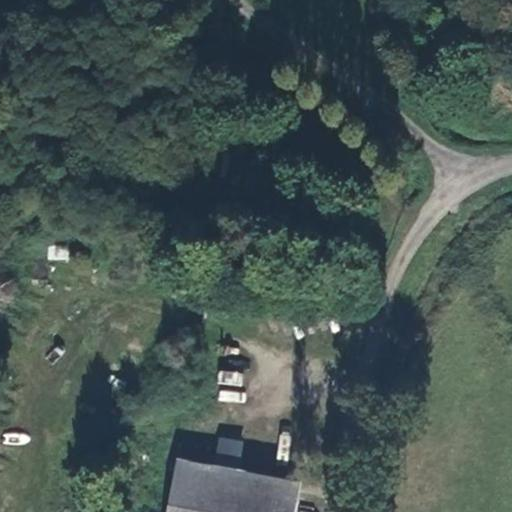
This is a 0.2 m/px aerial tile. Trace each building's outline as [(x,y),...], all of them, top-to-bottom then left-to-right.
[(67,260),(67,246),(48,245),(47,259),(67,260)] [(217,384),(242,386),(243,372),(219,370),(217,384)] [(244,403),(245,391),(219,389),(217,400),(244,403)] [(236,467),(241,442),(221,438),(216,464),(236,467)] [(198,511),(203,488),(169,481),(164,511),(198,511)] [(198,511),(292,511),(294,504),(203,488),(198,511)]
